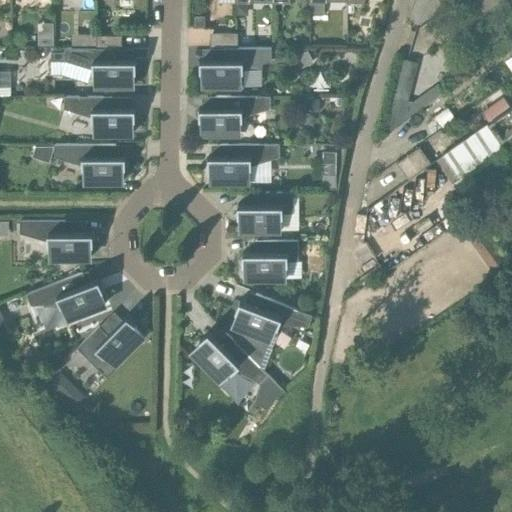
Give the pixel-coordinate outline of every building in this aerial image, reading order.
[(311,2),(310,2),(310,15),(324,15),(324,3),(311,2)] [(248,15),(248,3),(236,3),(236,15),(248,15)] [(205,27),(205,16),(194,16),(193,27),(205,27)] [(238,48),(238,47),(238,32),(213,32),(213,46),(211,46),(211,48),(213,47),(238,48)] [(96,33),(82,33),(82,48),(96,48),(96,33)] [(116,48),(123,48),(123,34),(97,35),(96,48),(116,48)] [(54,45),(54,37),(38,37),(38,45),(54,45)] [(238,48),(213,47),(213,60),(201,60),(201,72),(203,72),(203,86),(241,85),(241,72),(244,72),(244,69),(272,60),(272,48),(238,47),(238,48)] [(136,59),(116,60),(116,48),(96,48),(82,48),(65,48),(65,60),(93,69),(93,72),(96,72),(96,86),(134,86),(134,72),(136,72),(136,59)] [(314,62),(308,50),(296,56),(302,67),(314,62)] [(394,98),(409,101),(419,62),(405,58),(394,98)] [(0,95),(11,95),(11,86),(0,85),(0,95)] [(271,108),(271,95),(210,96),(210,97),(211,97),(211,107),(200,107),(200,120),(203,120),(203,133),(241,133),(241,120),(243,120),(243,117),(271,108)] [(112,108),(112,96),(65,96),(65,109),(93,117),(93,120),(95,120),(95,134),(133,134),(133,120),(136,120),(136,108),(112,108)] [(488,121),(511,105),(505,96),(481,113),(488,121)] [(307,105),(312,111),(320,111),(320,98),(307,98),(307,105)] [(511,104),(511,105),(488,121),(438,156),(470,205),(511,175),(511,104)] [(212,182),(250,181),(250,168),(252,168),(252,165),(280,156),(280,143),(220,143),(220,155),(209,155),(209,168),(212,168),(212,182)] [(116,156),(116,144),(55,144),(55,157),(83,165),(83,168),(86,168),(86,182),(124,182),(124,168),(126,168),(126,156),(116,156)] [(54,150),(54,146),(36,146),(33,157),(50,162),(54,150)] [(410,179),(424,169),(432,162),(420,146),(398,162),(410,179)] [(336,187),(336,175),(323,175),(322,187),(336,187)] [(241,229),(281,229),(281,216),(284,216),(284,212),(294,212),(294,191),(266,191),(266,203),(238,203),(238,216),(241,216),(241,229)] [(66,232),(66,220),(21,220),(21,233),(51,241),(51,244),(53,244),(53,258),(91,258),(91,244),(94,244),(94,232),(66,232)] [(508,262),(478,221),(468,229),(497,270),(508,262)] [(299,261),(299,240),(256,240),(256,252),(244,252),(243,264),(246,264),(246,278),(286,278),(286,264),(289,264),(289,261),(299,261)] [(88,283),(84,273),(84,271),(27,293),(32,305),(61,303),(62,306),(64,305),(69,318),(107,303),(102,291),(104,290),(100,278),(88,283)] [(313,314),(257,292),(252,303),(241,299),(236,311),(239,312),(234,324),(271,339),(276,326),(278,327),(280,324),(309,326),(313,314)] [(145,335),(135,325),(137,323),(128,314),(108,334),(100,326),(81,345),(96,360),(103,353),(105,355),(107,353),(117,363),(145,335)] [(217,339),(209,331),(200,340),(202,341),(192,351),(221,379),(230,370),(232,372),(234,370),(244,374),(260,382),(269,374),(256,362),(237,343),(226,331),(217,339)] [(51,383),(58,391),(69,380),(61,372),(51,383)]
